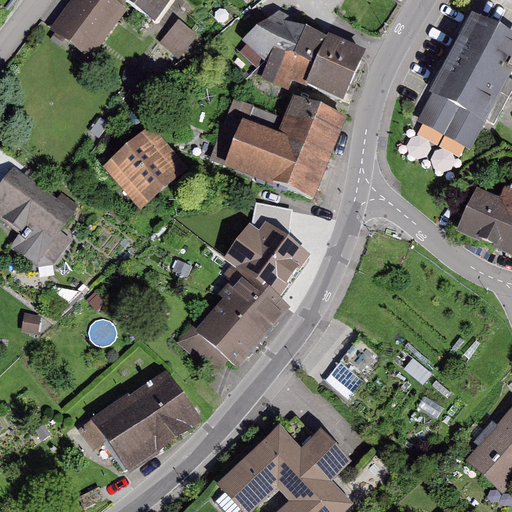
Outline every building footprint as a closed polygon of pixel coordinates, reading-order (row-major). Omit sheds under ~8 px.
[(128,15),(107,0),(76,0),(50,35),(90,66),(128,15)] [(117,0),(155,28),(176,0),(117,0)] [(345,112),(368,62),(329,44),(327,49),(307,41),(281,17),(243,48),(269,72),(262,86),(295,100),(299,92),(345,112)] [(179,26),(161,48),(180,64),(199,42),(179,26)] [(511,90),(511,48),(473,28),(419,127),(471,155),(481,136),(486,139),(511,90)] [(351,126),(292,103),(285,122),(234,103),(209,166),(228,174),(226,179),(317,214),(351,126)] [(153,133),(103,176),(141,220),(191,178),(153,133)] [(57,203),(15,173),(0,193),(0,226),(19,240),(10,253),(38,272),(55,270),(73,245),(62,237),(82,209),(63,195),(57,203)] [(511,190),(507,188),(500,206),(477,196),(458,242),(511,265),(511,190)] [(330,257),(285,224),(269,245),(236,220),(207,258),(242,287),(204,332),(198,326),(178,347),(216,381),(226,370),(238,379),(292,317),(289,315),(330,257)] [(42,320),(25,318),(22,337),(39,339),(42,320)] [(361,337),(325,380),(350,401),(386,358),(361,337)] [(130,482),(205,431),(167,380),(78,435),(93,456),(105,450),(130,482)] [(511,482),(511,405),(465,460),(503,492),(511,482)] [(281,420),(216,482),(244,511),(252,511),(278,488),(288,498),(273,511),(339,511),(350,502),(329,479),(351,457),(322,426),(303,444),(281,420)] [(101,491),(79,501),(83,511),(86,511),(107,503),(101,491)]
